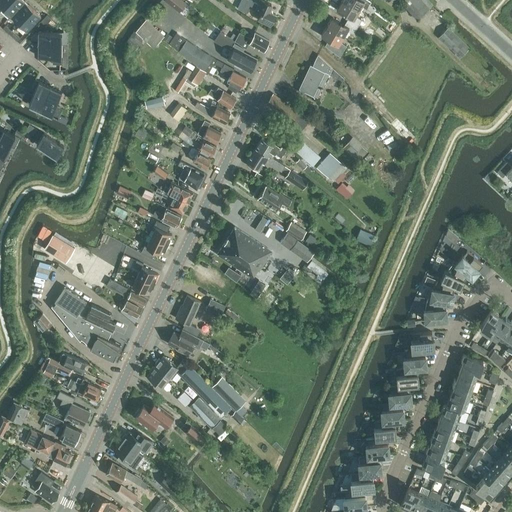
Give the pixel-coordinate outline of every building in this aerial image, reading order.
[(10,0),(3,8),(11,15),(23,2),(20,0),(10,0)] [(181,0),(165,0),(179,11),(185,3),(181,0)] [(249,0),(241,0),(238,8),(247,13),(249,8),(260,13),(260,14),(261,14),(258,20),(270,25),(275,14),(273,13),(272,12),(271,11),(270,11),(269,11),(268,11),(271,4),(261,0),(259,0),(258,4),(249,0)] [(342,0),(342,1),(358,11),(361,6),(366,9),(371,0),(370,0),(342,0)] [(402,0),(401,1),(417,19),(433,5),(428,0),(402,0)] [(349,17),(347,21),(357,27),(362,20),(355,16),(358,11),(342,1),(337,9),(349,17)] [(11,15),(19,22),(33,8),(29,5),(27,7),(23,2),(11,15)] [(33,8),(19,22),(27,30),(39,17),(38,16),(38,17),(34,13),(36,11),(33,8)] [(41,21),(44,25),(51,18),(47,14),(41,21)] [(332,17),(327,26),(343,36),(347,30),(353,34),(357,27),(347,21),(344,25),(332,17)] [(127,43),(136,51),(146,41),(154,48),(165,36),(146,18),(136,32),(135,31),(127,43)] [(3,28),(9,33),(11,30),(5,25),(3,28)] [(343,36),(327,26),(321,35),(334,43),(331,46),(342,53),(346,46),(340,42),(343,36)] [(438,37),(460,58),(469,48),(448,27),(438,37)] [(11,30),(9,33),(14,39),(17,35),(11,30)] [(38,31),(38,44),(62,44),(62,31),(38,31)] [(234,41),(246,49),(249,43),(263,51),(269,40),(255,32),(251,38),(239,32),(234,41)] [(167,33),(164,38),(169,42),(173,37),(167,33)] [(207,73),(216,59),(197,47),(186,39),(178,51),(189,59),(197,65),(206,72),(207,73)] [(232,51),(228,60),(249,71),(250,70),(252,70),(255,66),(253,64),(256,58),(243,51),(244,48),(234,43),(230,50),(232,51)] [(62,44),(38,44),(38,56),(62,56),(62,44)] [(344,78),(333,68),(318,54),(313,65),(310,64),(310,65),(299,89),(298,88),(298,89),(300,89),(301,93),(305,92),(313,96),(314,98),(316,97),(317,98),(321,89),(322,89),(323,87),(322,87),(329,74),(343,81),(344,78)] [(217,59),(215,63),(222,67),(220,71),(230,76),(227,81),(230,83),(227,87),(236,93),(238,87),(240,88),(246,77),(233,71),(234,69),(224,63),(217,59)] [(206,72),(197,65),(191,76),(190,80),(196,84),(198,85),(206,72)] [(186,78),(183,76),(174,89),(178,92),(184,81),(186,78)] [(190,80),(187,78),(186,78),(184,81),(193,87),(196,84),(190,80)] [(29,103),(40,108),(50,87),(39,81),(29,103)] [(50,87),(40,108),(52,113),(62,92),(50,87)] [(212,96),(217,99),(230,107),(236,98),(218,87),(215,91),(211,88),(208,93),(212,96)] [(22,100),(27,102),(31,94),(26,91),(22,100)] [(144,99),(147,109),(166,104),(163,93),(144,99)] [(267,102),(266,103),(282,114),(280,116),(291,124),(293,126),(301,131),(305,126),(310,120),(310,119),(300,111),(299,112),(273,93),(269,99),(269,100),(267,102)] [(198,101),(195,105),(202,110),(201,111),(224,123),(230,112),(211,103),(208,109),(207,108),(198,101)] [(179,103),(170,114),(176,119),(185,108),(179,103)] [(54,115),(58,117),(59,115),(62,109),(57,106),(54,115)] [(58,117),(57,120),(66,124),(69,119),(59,115),(58,117)] [(197,133),(202,136),(215,143),(216,141),(218,141),(219,139),(219,137),(221,132),(208,126),(210,122),(204,119),(197,133)] [(29,124),(25,130),(33,135),(37,129),(29,124)] [(191,145),(195,140),(201,144),(198,149),(211,155),(216,146),(204,139),(190,129),(185,125),(178,135),(191,145)] [(15,131),(23,136),(26,132),(19,127),(15,131)] [(0,136),(0,153),(4,156),(10,145),(14,148),(20,137),(14,134),(4,129),(0,136)] [(37,143),(57,156),(64,145),(44,132),(37,143)] [(343,147),(359,161),(368,151),(352,136),(343,147)] [(262,138),(256,147),(268,155),(271,151),(281,157),(286,149),(275,143),(274,145),(262,138)] [(290,145),(313,165),(319,157),(308,147),(307,149),(295,139),(290,145)] [(169,147),(178,153),(181,149),(171,142),(169,147)] [(184,148),(190,152),(196,155),(193,161),(206,168),(211,158),(198,151),(188,143),(184,148)] [(268,155),(256,147),(246,162),(259,170),(265,161),(281,171),(283,168),(289,171),(290,169),(268,155)] [(330,152),(316,167),(328,177),(329,176),(335,181),(338,177),(343,172),(346,168),(341,163),(330,152)] [(149,153),(146,157),(155,163),(158,158),(149,153)] [(369,153),(363,159),(366,162),(372,155),(369,153)] [(178,165),(184,168),(179,178),(196,189),(196,188),(197,188),(202,178),(201,177),(204,173),(180,161),(178,165)] [(506,173),(511,178),(511,165),(511,166),(506,161),(497,172),(502,177),(506,173)] [(156,165),(152,170),(163,178),(167,173),(156,165)] [(342,182),(336,188),(347,198),(353,191),(346,185),(342,182)] [(258,198),(276,210),(281,202),(288,206),(291,200),(279,192),(278,193),(266,185),(258,198)] [(128,196),(131,191),(120,186),(117,191),(128,196)] [(168,188),(166,192),(166,193),(187,203),(189,199),(191,199),(193,195),(192,194),(193,193),(179,186),(176,192),(168,188)] [(166,193),(166,192),(161,190),(157,188),(155,192),(159,194),(169,199),(170,198),(172,199),(169,206),(183,212),(184,211),(185,211),(186,208),(185,207),(187,203),(166,193)] [(141,196),(151,201),(155,193),(145,189),(141,196)] [(140,207),(137,211),(145,215),(147,210),(140,207)] [(152,214),(161,219),(176,227),(181,215),(166,208),(164,214),(155,210),(152,214)] [(263,215),(257,226),(262,229),(268,218),(263,215)] [(154,231),(151,237),(167,244),(170,238),(172,234),(167,232),(170,226),(156,220),(152,230),(154,231)] [(289,224),(286,230),(301,239),(306,231),(301,228),(300,230),(289,224)] [(218,254),(253,276),(270,249),(235,227),(218,254)] [(360,228),(355,239),(370,246),(375,235),(360,228)] [(448,229),(445,235),(455,243),(459,238),(448,229)] [(287,232),(280,242),(290,249),(297,239),(287,232)] [(309,233),(305,240),(311,244),(315,239),(316,237),(309,233)] [(53,236),(45,249),(66,262),(75,249),(53,236)] [(167,244),(151,237),(148,242),(146,241),(142,251),(155,257),(158,252),(162,254),(164,250),(165,250),(167,244)] [(297,239),(290,249),(306,261),(313,251),(297,239)] [(462,255),(456,263),(455,263),(467,273),(472,277),(479,269),(478,268),(482,264),(483,263),(467,250),(466,251),(467,251),(463,255),(462,255)] [(311,260),(307,266),(318,274),(316,276),(321,280),(322,278),(323,279),(328,273),(311,260)] [(445,269),(441,279),(440,279),(454,285),(454,286),(460,289),(465,279),(464,278),(467,273),(455,263),(456,263),(453,260),(453,261),(446,270),(445,269)] [(140,270),(137,276),(153,284),(156,278),(156,277),(158,273),(143,266),(142,266),(135,263),(133,267),(140,270)] [(228,266),(224,272),(231,277),(235,271),(228,266)] [(286,270),(280,278),(286,284),(293,276),(286,270)] [(235,271),(231,277),(235,281),(241,274),(235,271)] [(153,284),(137,276),(134,281),(128,278),(126,282),(133,285),(132,286),(148,293),(150,289),(150,290),(153,284)] [(432,288),(430,298),(445,301),(451,303),(453,292),(454,286),(454,285),(440,279),(441,279),(438,277),(437,278),(438,278),(433,288),(432,288)] [(109,279),(105,286),(123,296),(127,289),(109,279)] [(255,293),(262,282),(258,280),(251,291),(255,293)] [(52,304),(51,305),(80,340),(82,338),(83,339),(85,341),(86,342),(88,344),(89,345),(91,346),(90,348),(114,360),(117,352),(118,353),(121,349),(119,348),(121,344),(108,338),(109,337),(110,337),(111,337),(111,336),(112,336),(112,335),(112,334),(112,333),(111,333),(111,332),(116,323),(108,319),(111,313),(92,304),(91,306),(85,303),(87,301),(65,286),(54,301),(55,302),(54,305),(52,304)] [(119,308),(122,309),(137,317),(146,299),(131,292),(124,305),(121,304),(119,308)] [(175,318),(190,325),(201,301),(187,295),(179,310),(175,318)] [(430,298),(427,298),(425,309),(424,309),(425,320),(447,318),(446,307),(445,307),(445,301),(430,298)] [(208,305),(222,312),(225,306),(211,299),(208,305)] [(487,336),(501,316),(498,313),(492,308),(480,326),(489,333),(487,336)] [(231,311),(227,316),(235,322),(239,316),(232,311),(231,311)] [(36,318),(45,329),(52,323),(43,313),(36,318)] [(487,336),(496,343),(511,322),(505,318),(505,319),(501,316),(487,336)] [(499,340),(508,346),(511,339),(511,323),(511,322),(496,343),(497,343),(499,340)] [(174,331),(168,343),(181,349),(180,351),(186,354),(187,354),(188,352),(192,345),(197,347),(197,348),(199,348),(201,346),(207,349),(208,346),(210,343),(204,340),(203,340),(204,339),(199,337),(191,333),(190,332),(185,330),(184,329),(182,328),(179,334),(174,331)] [(411,340),(412,350),(412,351),(424,350),(434,349),(433,338),(432,338),(432,332),(432,331),(411,333),(411,334),(412,334),(412,340),(411,340)] [(470,346),(477,351),(481,346),(473,341),(470,346)] [(210,343),(208,346),(215,352),(218,349),(210,343)] [(481,346),(477,351),(485,355),(488,350),(481,346)] [(404,357),(405,368),(417,367),(426,367),(425,356),(424,350),(412,351),(412,350),(404,351),(404,352),(405,357),(404,357)] [(489,357),(495,363),(501,356),(494,350),(489,357)] [(58,361),(81,371),(86,361),(63,351),(58,361)] [(460,364),(460,365),(479,372),(483,360),(463,353),(461,360),(462,360),(461,364),(460,364)] [(157,364),(155,365),(170,376),(176,382),(182,375),(221,414),(230,405),(183,358),(177,366),(163,355),(160,359),(159,358),(156,363),(157,364)] [(501,356),(495,363),(499,367),(505,360),(501,356)] [(69,374),(72,368),(50,358),(47,364),(56,368),(69,374)] [(43,372),(53,376),(56,368),(47,364),(43,372)] [(150,372),(147,376),(161,387),(170,376),(155,365),(154,367),(153,366),(149,371),(150,372)] [(459,370),(457,374),(475,381),(479,372),(460,365),(458,370),(459,370)] [(396,375),(397,385),(397,386),(409,385),(419,384),(418,373),(417,373),(417,367),(405,368),(396,368),(396,369),(397,369),(397,375),(396,375)] [(454,378),(452,384),(472,391),(475,381),(457,374),(456,379),(454,378)] [(498,377),(491,375),(488,381),(496,384),(498,377)] [(75,380),(71,388),(77,390),(76,392),(82,395),(83,393),(89,396),(90,397),(90,396),(96,399),(101,387),(89,382),(90,380),(83,377),(83,378),(78,376),(76,381),(75,380)] [(452,389),(450,395),(468,401),(472,391),(452,384),(453,385),(452,389)] [(389,393),(390,403),(402,402),(411,402),(410,391),(409,385),(397,386),(397,385),(389,386),(389,387),(390,392),(389,393)] [(488,388),(485,396),(491,398),(493,390),(488,388)] [(57,397),(62,399),(60,404),(69,409),(65,417),(83,425),(87,417),(89,418),(91,413),(89,412),(90,411),(72,403),(75,397),(60,390),(57,397)] [(186,405),(193,398),(185,391),(178,398),(186,405)] [(443,403),(443,404),(465,411),(468,401),(450,395),(449,395),(450,395),(448,399),(446,404),(443,403)] [(491,398),(485,396),(483,403),(488,405),(491,398)] [(189,405),(198,414),(196,416),(199,418),(200,417),(210,427),(219,419),(198,397),(189,405)] [(14,402),(7,418),(10,419),(15,422),(22,406),(14,402)] [(381,410),(382,420),(382,421),(394,420),(404,419),(403,408),(402,408),(402,402),(390,403),(381,403),(381,404),(382,404),(382,410),(381,410)] [(135,416),(151,428),(157,421),(165,427),(173,416),(155,403),(150,408),(144,404),(140,409),(139,408),(135,413),(136,415),(135,416)] [(239,419),(247,408),(241,404),(233,415),(239,419)] [(440,414),(458,421),(462,411),(465,412),(465,411),(443,404),(441,410),(440,414)] [(481,409),(478,416),(484,418),(486,411),(481,409)] [(43,419),(59,427),(56,435),(75,443),(77,442),(79,439),(78,437),(81,430),(63,422),(64,420),(46,412),(43,419)] [(438,420),(436,424),(455,431),(458,421),(440,414),(437,420),(438,420)] [(10,419),(7,418),(2,415),(0,418),(0,434),(2,435),(10,419)] [(484,418),(478,416),(475,423),(481,425),(484,418)] [(507,417),(502,423),(506,426),(511,421),(507,417)] [(213,427),(220,434),(227,427),(220,420),(213,427)] [(374,428),(375,438),(387,437),(387,438),(396,437),(395,426),(394,420),(382,421),(382,420),(374,421),(374,422),(375,428),(374,428)] [(181,427),(184,431),(191,424),(187,421),(181,427)] [(506,426),(502,423),(497,428),(501,432),(506,426)] [(191,424),(185,431),(200,444),(206,437),(191,424)] [(435,428),(432,434),(451,441),(455,431),(436,424),(435,428)] [(49,452),(48,454),(54,457),(54,458),(56,458),(57,462),(60,463),(63,462),(65,463),(71,452),(64,449),(66,445),(31,429),(25,441),(49,452)] [(473,429),(471,436),(476,438),(479,431),(473,429)] [(123,440),(122,441),(143,456),(153,442),(142,434),(139,438),(129,431),(126,435),(125,434),(122,439),(123,440)] [(230,432),(225,437),(232,443),(236,438),(230,432)] [(493,433),(488,439),(492,443),(497,437),(493,433)] [(428,444),(448,451),(451,441),(432,434),(430,440),(431,441),(429,444),(428,444)] [(164,436),(161,440),(166,445),(170,441),(164,436)] [(476,438),(471,436),(468,444),(474,446),(476,438)] [(366,445),(367,455),(367,456),(379,455),(389,454),(388,443),(387,443),(387,438),(387,437),(375,438),(366,439),(367,439),(367,445),(366,445)] [(492,443),(488,439),(482,445),(487,449),(492,443)] [(143,456),(122,441),(121,443),(120,442),(116,447),(117,447),(115,450),(125,457),(122,462),(133,470),(143,456)] [(159,444),(156,447),(163,453),(165,450),(159,444)] [(427,451),(426,455),(444,461),(448,451),(428,444),(426,450),(427,451)] [(465,449),(461,456),(466,459),(470,452),(465,449)] [(478,450),(474,457),(479,460),(483,453),(478,450)] [(511,460),(504,453),(497,461),(511,474),(511,460)] [(359,463),(360,473),(372,472),(372,473),(381,472),(380,461),(379,455),(367,456),(367,455),(359,456),(359,457),(360,463),(359,463)] [(444,461),(426,455),(424,459),(422,465),(440,472),(444,461)] [(466,459),(461,456),(457,462),(462,466),(466,459)] [(479,460),(474,457),(470,463),(475,466),(479,460)] [(42,461),(40,467),(49,470),(51,465),(42,461)] [(511,474),(497,461),(490,470),(505,483),(505,482),(508,479),(511,474)] [(120,481),(123,475),(139,484),(142,479),(126,470),(112,462),(106,473),(120,481)] [(8,464),(2,473),(11,478),(17,470),(8,464)] [(451,472),(456,475),(460,468),(455,465),(451,472)] [(464,472),(469,475),(473,469),(468,466),(464,472)] [(415,473),(423,476),(425,470),(417,468),(415,473)] [(490,470),(483,478),(497,491),(500,487),(501,487),(505,483),(490,470)] [(35,491),(52,503),(59,492),(50,486),(54,480),(41,471),(36,478),(37,479),(33,486),(37,488),(35,491)] [(351,480),(352,490),(352,491),(364,490),(374,489),(373,478),(372,478),(372,473),(372,472),(360,473),(351,474),(352,474),(352,480),(351,480)] [(428,478),(435,480),(438,475),(430,472),(428,478)] [(163,477),(159,481),(173,494),(177,491),(163,477)] [(497,491),(483,478),(475,486),(490,499),(495,494),(497,491)] [(448,485),(456,488),(458,482),(450,480),(448,485)] [(116,491),(133,503),(138,495),(121,484),(116,491)] [(411,510),(419,492),(408,487),(401,506),(407,508),(411,509),(411,510)] [(469,494),(474,499),(478,495),(472,489),(469,494)] [(345,509),(346,509),(363,507),(366,507),(365,496),(364,490),(352,491),(352,490),(344,491),(344,492),(345,498),(344,498),(345,509)] [(433,511),(439,500),(441,495),(431,490),(428,496),(429,496),(421,511),(433,511)] [(421,511),(429,496),(428,496),(419,492),(411,510),(415,511),(421,511)] [(30,493),(26,498),(33,503),(37,497),(30,493)] [(95,494),(90,505),(104,511),(113,511),(117,505),(95,494)] [(478,495),(474,499),(480,504),(484,500),(478,495)] [(150,511),(157,511),(166,501),(160,497),(150,511)] [(445,511),(449,504),(439,500),(433,511),(445,511)]
